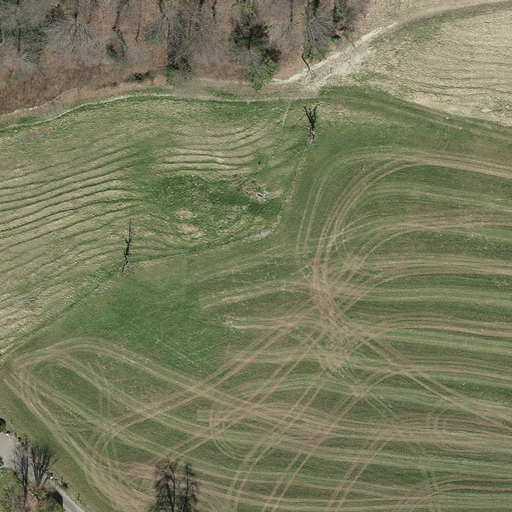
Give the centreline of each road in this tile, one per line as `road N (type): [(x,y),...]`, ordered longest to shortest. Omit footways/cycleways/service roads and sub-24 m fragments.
road 1 (track): [(511,131),(363,98),(179,93),(78,100),(0,127)]
road 2 (track): [(283,96),(354,50),(416,25),(511,4)]
